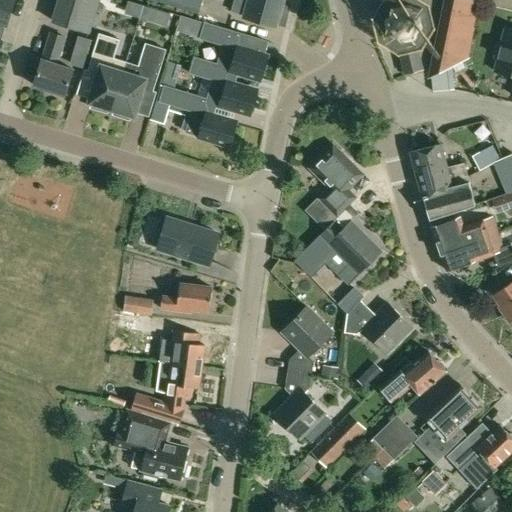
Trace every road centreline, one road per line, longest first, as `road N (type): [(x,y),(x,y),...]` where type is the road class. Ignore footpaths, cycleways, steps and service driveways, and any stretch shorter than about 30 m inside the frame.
road 1 (residential): [(511,380),(431,284),(365,71)]
road 2 (residential): [(221,511),(263,203)]
road 3 (residential): [(263,203),(0,122)]
road 4 (residential): [(263,203),(280,113),(315,84),(365,71)]
road 5 (residential): [(37,0),(0,120)]
